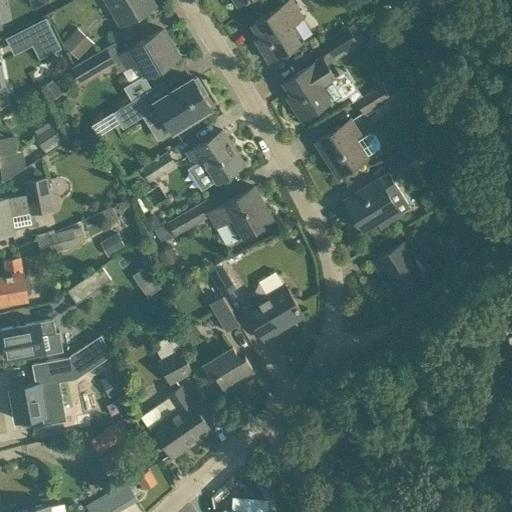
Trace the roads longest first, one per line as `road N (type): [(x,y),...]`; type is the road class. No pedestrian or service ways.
road 1 (residential): [(327,340),(334,284),(327,242),(186,0)]
road 2 (residential): [(164,511),(291,394),(327,340)]
road 3 (track): [(450,511),(284,442),(263,421)]
road 4 (residential): [(327,340),(356,349),(386,335),(491,245)]
